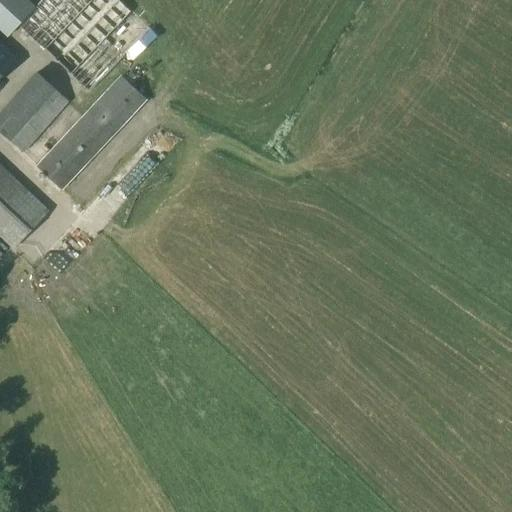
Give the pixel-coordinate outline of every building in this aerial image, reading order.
[(16,28),(13,25),(31,6),(25,0),(0,0),(0,30),(7,37),(16,28)] [(42,0),(18,25),(89,92),(150,29),(119,0),(42,0)] [(0,78),(17,61),(0,45),(0,78)] [(0,113),(0,133),(24,155),(69,103),(36,72),(0,113)] [(36,167),(62,192),(147,101),(121,77),(36,167)] [(146,171),(168,147),(150,131),(128,155),(146,171)] [(112,176),(130,194),(146,178),(128,160),(112,176)] [(0,238),(13,251),(50,213),(0,165),(0,238)]
